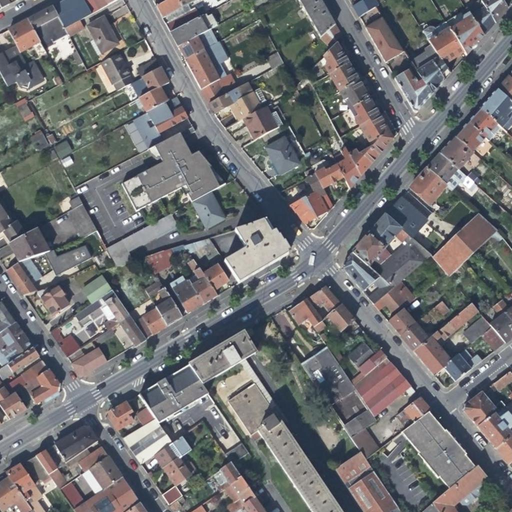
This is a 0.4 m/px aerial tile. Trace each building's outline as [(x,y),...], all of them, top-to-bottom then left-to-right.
[(64,0),(52,7),(63,29),(79,21),(90,15),(82,0),(64,0)] [(82,0),(90,15),(118,0),(82,0)] [(161,18),(165,16),(186,5),(195,0),(169,0),(166,2),(156,8),(159,14),(161,18)] [(297,0),(321,37),(335,24),(326,8),(321,0),(297,0)] [(375,0),(360,0),(352,5),(359,17),(378,4),(375,0)] [(480,0),(479,0),(465,9),(483,37),(489,29),(495,23),(481,1),(480,0)] [(482,0),(481,1),(495,23),(501,16),(508,9),(502,0),(482,0)] [(165,16),(169,24),(190,12),(186,5),(165,16)] [(54,44),(67,36),(63,29),(52,7),(39,13),(27,20),(44,51),(55,46),(54,44)] [(166,26),(170,34),(202,17),(197,8),(190,12),(169,24),(166,26)] [(460,24),(450,31),(463,52),(466,56),(473,47),(483,37),(465,9),(459,12),(462,16),(460,24)] [(203,16),(202,17),(170,34),(175,43),(178,48),(210,31),(203,16)] [(101,54),(124,42),(118,32),(114,22),(107,26),(103,17),(86,27),(101,54)] [(382,17),(365,28),(375,45),(385,62),(404,51),(382,17)] [(44,51),(27,20),(18,25),(8,30),(20,53),(31,46),(38,59),(46,55),(44,51)] [(83,29),(79,21),(63,29),(67,36),(67,37),(83,29)] [(335,24),(321,37),(330,46),(341,34),(338,29),(335,24)] [(422,32),(430,43),(443,64),(453,58),(463,52),(450,31),(446,25),(434,33),(430,27),(422,32)] [(210,31),(178,48),(182,56),(185,61),(218,43),(211,30),(210,31)] [(218,43),(185,61),(194,78),(208,105),(229,94),(227,90),(222,93),(217,83),(220,81),(214,70),(229,62),(219,43),(218,43)] [(322,60),(330,74),(349,63),(344,55),(337,43),(322,59),(322,60)] [(414,66),(432,94),(441,84),(450,74),(443,64),(430,43),(422,47),(424,50),(409,60),(414,66)] [(12,60),(7,50),(3,51),(0,53),(0,54),(3,60),(15,82),(18,87),(18,88),(28,90),(31,81),(37,83),(41,80),(35,69),(29,68),(23,70),(17,58),(12,60)] [(0,54),(0,75),(7,87),(15,82),(3,60),(0,54)] [(117,54),(100,64),(112,86),(114,84),(118,91),(132,84),(128,77),(130,76),(125,68),(117,54)] [(268,59),(274,70),(284,65),(278,54),(268,59)] [(138,71),(142,78),(160,68),(156,61),(138,71)] [(330,74),(340,91),(359,80),(358,79),(360,78),(359,75),(357,72),(355,73),(349,63),(330,74)] [(432,94),(414,66),(394,78),(413,111),(416,112),(426,101),(432,94)] [(139,99),(140,99),(160,88),(168,84),(165,77),(160,68),(142,78),(136,81),(141,91),(136,94),(139,99)] [(511,80),(507,76),(502,83),(496,89),(511,103),(511,80)] [(208,105),(214,115),(232,105),(234,109),(232,110),(236,117),(239,122),(244,120),(262,110),(259,106),(267,102),(256,80),(229,94),(208,105)] [(361,85),(359,80),(340,91),(350,109),(369,98),(366,93),(369,91),(367,87),(365,83),(361,85)] [(164,96),(160,88),(140,99),(147,113),(167,102),(164,96)] [(511,103),(496,89),(487,100),(479,108),(496,123),(498,125),(511,109),(511,103)] [(15,103),(24,122),(34,117),(25,98),(15,103)] [(159,134),(187,118),(183,110),(176,98),(167,102),(147,113),(140,117),(151,138),(159,134)] [(372,104),(369,98),(350,109),(360,126),(379,115),(376,111),(379,109),(377,105),(376,102),(372,104)] [(262,110),(244,120),(249,130),(255,141),(277,129),(266,108),(262,110)] [(473,115),(467,123),(483,137),(496,123),(479,108),(473,115)] [(511,124),(511,109),(498,125),(500,127),(506,132),(511,124)] [(382,121),(379,115),(360,126),(369,143),(388,132),(386,127),(389,125),(387,121),(385,119),(382,121)] [(158,145),(163,143),(159,134),(151,138),(140,117),(133,121),(148,150),(158,145)] [(471,151),(483,137),(467,123),(460,130),(454,137),(471,151)] [(488,142),(500,127),(498,125),(496,123),(483,137),(488,142)] [(192,127),(180,134),(182,139),(184,138),(195,132),(192,127)] [(41,132),(31,138),(33,143),(37,140),(41,146),(36,148),(38,152),(48,146),(41,132)] [(393,139),(388,132),(369,143),(372,149),(376,158),(386,147),(393,139)] [(180,134),(163,143),(158,145),(167,161),(168,161),(169,163),(174,160),(173,156),(187,149),(191,156),(193,155),(184,138),(182,139),(180,134)] [(472,153),(471,151),(454,137),(447,145),(439,154),(457,169),(472,153)] [(275,163),(283,175),(300,163),(284,138),(267,149),(275,163)] [(65,144),(54,149),(59,159),(70,153),(65,144)] [(162,164),(167,161),(158,145),(148,150),(147,151),(150,156),(156,161),(160,159),(162,164)] [(333,160),(335,163),(343,179),(349,190),(355,182),(360,177),(349,156),(345,148),(341,151),(343,155),(333,160)] [(198,153),(193,155),(191,156),(187,149),(173,156),(174,160),(169,163),(168,161),(167,161),(169,167),(164,169),(164,175),(165,178),(169,181),(176,177),(181,188),(185,186),(189,194),(187,195),(191,202),(209,192),(218,187),(204,173),(210,168),(205,161),(198,153)] [(356,151),(349,156),(360,177),(368,167),(376,158),(372,149),(359,157),(356,151)] [(57,158),(53,150),(48,152),(52,160),(57,158)] [(457,169),(439,154),(432,162),(426,168),(444,184),(457,169)] [(70,157),(61,162),(64,168),(73,163),(70,157)] [(173,193),(176,191),(181,188),(176,177),(169,181),(165,178),(164,175),(164,169),(169,167),(167,161),(162,164),(158,166),(152,169),(148,171),(146,167),(139,170),(141,174),(136,177),(131,180),(121,185),(136,212),(145,207),(151,204),(167,196),(173,193)] [(314,174),(315,175),(323,190),(333,184),(343,179),(335,163),(314,174)] [(224,184),(210,168),(204,173),(218,187),(224,184)] [(428,205),(445,185),(444,184),(426,168),(418,177),(409,188),(428,205)] [(463,175),(457,169),(444,184),(445,185),(450,189),(463,175)] [(470,172),(465,176),(472,182),(475,185),(479,180),(470,172)] [(333,208),(323,190),(315,175),(308,178),(316,193),(290,207),(305,225),(319,217),(326,212),(328,214),(333,208)] [(468,186),(472,182),(465,176),(462,181),(468,186)] [(183,197),(185,196),(181,188),(176,191),(183,197)] [(218,207),(209,192),(191,202),(190,203),(204,229),(224,219),(218,207)] [(69,202),(74,210),(82,205),(83,205),(79,197),(78,198),(71,201),(69,202)] [(392,208),(385,215),(401,229),(411,238),(426,221),(400,198),(392,208)] [(0,238),(3,237),(8,245),(25,236),(17,221),(12,223),(0,201),(0,238)] [(83,240),(88,237),(97,233),(82,205),(74,210),(68,213),(83,240)] [(176,226),(169,214),(106,249),(111,258),(116,267),(132,262),(126,252),(176,226)] [(433,258),(449,277),(497,231),(479,214),(433,258)] [(401,229),(385,215),(377,225),(368,235),(384,248),(396,235),(401,229)] [(224,262),(238,284),(263,269),(290,253),(291,248),(268,220),(236,230),(246,248),(224,262)] [(392,254),(384,248),(368,235),(360,244),(352,253),(380,278),(385,282),(392,289),(401,281),(431,256),(411,238),(401,229),(396,235),(403,241),(392,254)] [(43,241),(36,230),(25,236),(8,245),(15,256),(20,264),(24,262),(49,253),(43,241)] [(92,244),(101,240),(97,233),(88,237),(92,244)] [(215,248),(208,239),(202,240),(210,251),(215,248)] [(191,244),(184,246),(188,252),(189,254),(195,250),(191,244)] [(174,259),(188,252),(184,246),(183,245),(174,247),(168,250),(174,259)] [(168,263),(174,259),(168,250),(144,257),(155,277),(171,268),(168,263)] [(362,292),(380,278),(352,253),(342,264),(343,269),(353,282),(362,292)] [(196,276),(188,281),(203,305),(209,301),(217,297),(213,291),(202,274),(192,260),(187,263),(196,276)] [(29,269),(24,262),(20,264),(8,273),(18,288),(24,296),(36,292),(43,290),(37,282),(36,283),(27,270),(29,269)] [(216,265),(202,274),(213,291),(220,286),(227,282),(216,265)] [(82,291),(91,304),(111,291),(102,277),(82,291)] [(196,309),(203,305),(188,281),(187,280),(172,289),(186,315),(196,309)] [(154,308),(155,310),(166,327),(173,322),(181,318),(163,287),(162,288),(158,281),(157,281),(152,284),(162,303),(154,308)] [(415,298),(401,281),(392,289),(373,305),(377,310),(385,304),(390,309),(393,313),(405,303),(407,305),(415,298)] [(367,298),(373,305),(392,289),(385,282),(367,298)] [(325,287),(306,300),(320,321),(326,316),(340,304),(333,296),(325,287)] [(48,288),(43,290),(36,292),(46,308),(53,317),(68,306),(62,298),(64,297),(58,288),(51,293),(48,288)] [(103,325),(107,330),(118,323),(128,316),(111,291),(91,304),(76,315),(80,320),(104,303),(110,311),(115,319),(111,321),(111,320),(103,325)] [(320,321),(306,300),(298,306),(289,312),(298,326),(307,320),(312,327),(319,322),(320,321)] [(501,301),(496,305),(511,325),(511,307),(508,311),(501,301)] [(415,324),(400,337),(408,346),(413,352),(427,341),(422,334),(424,332),(422,329),(420,331),(418,329),(432,318),(435,322),(449,311),(442,302),(415,324)] [(0,333),(15,324),(9,314),(1,303),(0,303),(0,322),(1,325),(0,325),(0,333)] [(348,314),(340,304),(326,316),(339,331),(353,320),(348,314)] [(471,304),(432,336),(427,341),(413,352),(422,363),(433,375),(442,368),(450,361),(434,342),(440,337),(442,340),(477,312),(471,304)] [(499,317),(488,326),(490,328),(503,344),(510,338),(511,337),(511,325),(496,305),(492,308),(499,317)] [(402,309),(387,321),(393,328),(400,337),(415,324),(402,309)] [(155,310),(133,323),(145,339),(156,333),(166,327),(155,310)] [(118,323),(121,327),(129,338),(134,346),(135,347),(145,340),(145,339),(133,323),(128,316),(118,323)] [(470,344),(481,335),(490,328),(488,326),(481,317),(473,324),(472,324),(461,333),(470,344)] [(323,327),(319,322),(312,327),(316,333),(323,327)] [(113,333),(121,327),(118,323),(107,330),(95,338),(99,344),(113,334),(113,333)] [(0,333),(0,368),(1,370),(32,348),(24,337),(15,324),(0,333)] [(494,351),(503,344),(490,328),(481,335),(494,351)] [(56,329),(49,333),(58,345),(62,342),(58,336),(60,334),(56,329)] [(429,333),(424,332),(422,334),(427,341),(432,336),(429,333)] [(238,362),(243,360),(254,353),(243,333),(187,366),(200,385),(238,362)] [(62,351),(66,358),(78,350),(74,343),(62,351)] [(385,358),(379,351),(372,356),(369,352),(362,344),(348,356),(364,376),(385,358)] [(299,363),(301,367),(327,349),(324,346),(312,354),(299,363)] [(36,353),(32,348),(1,370),(0,370),(0,379),(1,381),(24,366),(25,366),(38,357),(36,353)] [(82,355),(70,363),(79,376),(81,376),(82,377),(94,369),(107,362),(97,349),(84,357),(82,355)] [(331,356),(327,349),(301,367),(348,439),(364,428),(375,421),(372,416),(351,386),(336,363),(331,356)] [(335,352),(331,356),(336,363),(339,360),(335,352)] [(447,375),(453,382),(480,362),(475,356),(468,361),(461,352),(450,361),(442,368),(447,375)] [(364,376),(351,386),(372,416),(403,390),(408,396),(413,392),(399,374),(385,358),(364,376)] [(274,407),(243,360),(238,362),(252,384),(269,410),(274,407)] [(15,393),(19,390),(24,387),(28,384),(36,379),(47,371),(42,363),(9,386),(15,393)] [(200,385),(187,366),(161,381),(138,395),(146,409),(153,420),(158,427),(207,395),(200,385)] [(31,391),(28,384),(24,387),(34,405),(45,398),(58,391),(58,387),(47,371),(36,379),(41,386),(39,387),(38,386),(31,391)] [(511,378),(507,372),(499,378),(503,384),(511,378)] [(496,389),(503,384),(499,378),(492,384),(496,389)] [(269,410),(252,384),(226,401),(249,435),(256,431),(309,511),(336,511),(279,426),(284,422),(274,407),(269,410)] [(30,408),(34,405),(24,387),(19,390),(30,408)] [(463,410),(476,427),(494,413),(503,406),(499,402),(494,405),(493,409),(480,392),(472,398),(464,405),(463,410)] [(14,394),(8,398),(0,403),(0,408),(8,420),(17,415),(25,411),(14,394)] [(428,411),(429,411),(425,406),(418,398),(395,415),(406,428),(428,411)] [(107,418),(116,431),(130,422),(126,416),(130,413),(124,403),(116,408),(109,413),(107,418)] [(135,416),(142,428),(153,420),(146,409),(135,416)] [(406,428),(400,433),(407,442),(410,439),(434,418),(428,411),(406,428)] [(497,418),(494,413),(476,427),(487,440),(495,448),(511,435),(508,430),(511,426),(511,419),(505,412),(497,418)] [(434,418),(410,439),(425,459),(421,462),(435,480),(437,479),(440,476),(449,488),(475,467),(469,460),(465,455),(466,454),(445,430),(444,431),(441,427),(434,418)] [(142,428),(122,440),(131,453),(139,465),(153,455),(169,445),(158,427),(153,420),(142,428)] [(67,436),(53,445),(65,463),(97,442),(87,428),(82,427),(67,436)] [(369,436),(364,428),(348,439),(354,447),(369,436)] [(511,434),(511,435),(495,448),(501,456),(507,463),(511,459),(511,434)] [(378,450),(369,436),(354,447),(358,453),(363,461),(377,451),(378,450)] [(163,470),(178,460),(191,451),(181,437),(169,445),(153,455),(159,464),(163,470)] [(410,439),(407,442),(417,454),(416,455),(421,462),(425,459),(410,439)] [(224,456),(230,465),(231,466),(247,455),(241,444),(224,456)] [(34,456),(48,475),(57,469),(65,463),(53,445),(46,449),(34,456)] [(63,478),(57,469),(48,475),(58,490),(68,484),(86,471),(107,457),(104,453),(101,448),(77,463),(78,465),(68,472),(69,473),(63,478)] [(396,511),(363,461),(358,453),(332,469),(360,511),(396,511)] [(86,471),(88,474),(101,491),(121,477),(115,468),(107,457),(86,471)] [(178,460),(163,470),(169,479),(174,487),(196,472),(190,464),(184,468),(178,460)] [(13,469),(5,474),(8,478),(31,511),(39,511),(35,505),(34,505),(25,493),(34,487),(19,465),(13,469)] [(218,494),(228,487),(240,479),(231,466),(230,465),(219,472),(226,484),(220,488),(216,490),(218,494)] [(483,474),(476,466),(475,467),(449,488),(446,490),(429,504),(434,511),(511,511),(511,509),(502,498),(494,505),(500,511),(454,511),(450,506),(457,500),(461,504),(467,504),(491,484),(483,474)] [(216,482),(220,488),(226,484),(219,472),(213,477),(216,482)] [(81,478),(94,496),(101,491),(88,474),(81,478)] [(440,476),(437,479),(446,490),(449,488),(440,476)] [(94,496),(83,504),(73,511),(125,511),(139,503),(130,490),(121,477),(101,491),(94,496)] [(31,511),(8,478),(0,484),(0,487),(0,488),(0,509),(1,511),(2,511),(15,504),(20,511),(31,511)] [(231,511),(236,511),(242,508),(254,500),(240,479),(228,487),(237,500),(228,507),(230,511),(231,511)] [(83,504),(68,484),(58,490),(73,511),(83,504)] [(262,511),(254,500),(242,508),(245,511),(262,511)] [(145,511),(139,503),(125,511),(145,511)] [(176,503),(169,508),(171,511),(177,511),(180,510),(176,503)]
